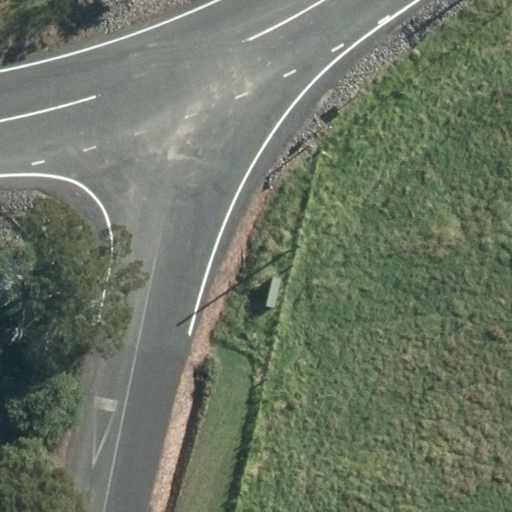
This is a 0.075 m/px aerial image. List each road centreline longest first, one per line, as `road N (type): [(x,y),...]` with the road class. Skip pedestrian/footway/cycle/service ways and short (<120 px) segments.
road 1 (unclassified): [(162,78),(188,145),(116,511)]
road 2 (tertiary): [(321,0),(162,78)]
road 3 (tertiary): [(0,122),(162,78)]
